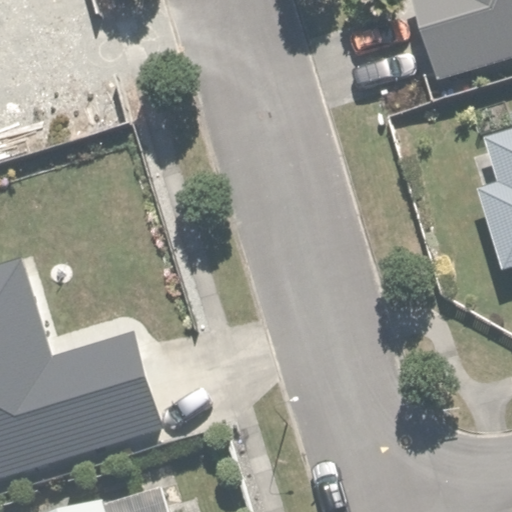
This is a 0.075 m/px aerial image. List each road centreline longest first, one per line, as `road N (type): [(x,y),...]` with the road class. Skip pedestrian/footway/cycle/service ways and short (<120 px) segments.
road 1 (residential): [(378,510),(232,0)]
road 2 (residential): [(378,510),(511,469)]
